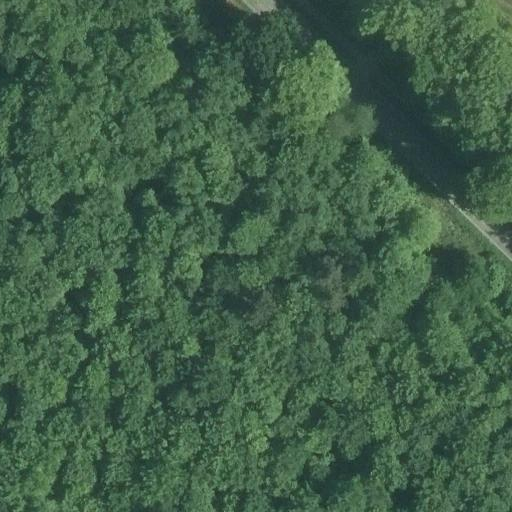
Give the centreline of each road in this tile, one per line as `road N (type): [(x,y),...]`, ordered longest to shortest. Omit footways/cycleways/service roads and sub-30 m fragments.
road 1 (track): [(55,0),(511,407)]
road 2 (unclassified): [(260,0),(511,244)]
